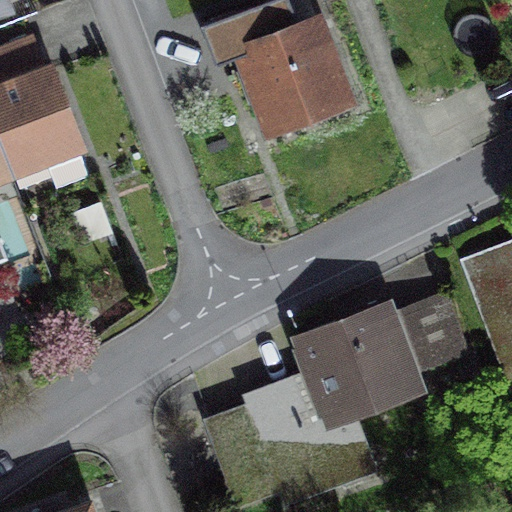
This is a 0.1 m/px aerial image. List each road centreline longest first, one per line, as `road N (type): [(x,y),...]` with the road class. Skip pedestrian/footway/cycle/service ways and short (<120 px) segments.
road 1 (residential): [(223,313),(101,0)]
road 2 (residential): [(223,313),(511,168)]
road 3 (residential): [(112,380),(156,511)]
road 4 (residential): [(0,455),(112,380)]
road 5 (residential): [(112,380),(223,313)]
